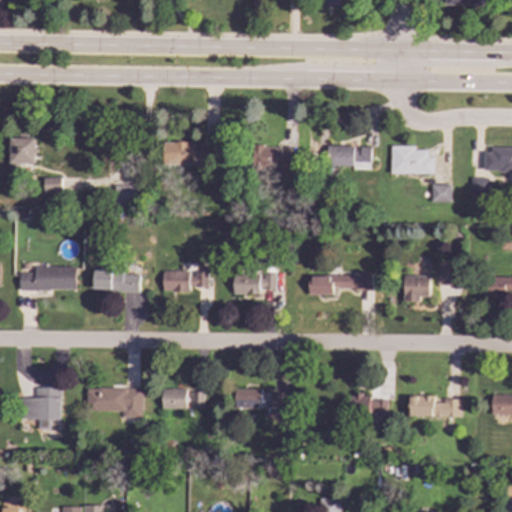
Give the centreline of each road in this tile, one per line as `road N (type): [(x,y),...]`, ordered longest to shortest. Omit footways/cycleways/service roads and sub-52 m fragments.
road 1 (residential): [(511,347),(0,341)]
road 2 (primary): [(399,51),(0,43)]
road 3 (primary): [(0,76),(302,81)]
road 4 (residential): [(511,118),(417,123),(398,82)]
